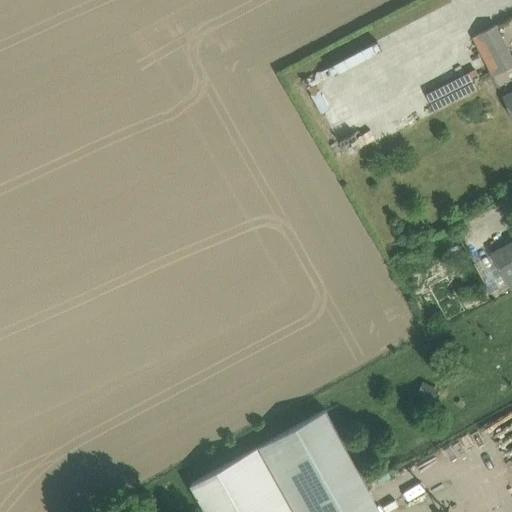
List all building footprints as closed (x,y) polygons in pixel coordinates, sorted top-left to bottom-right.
[(472,36),(492,77),(511,67),(511,61),(494,25),(472,36)] [(511,93),(503,98),(511,114),(511,93)] [(511,241),(491,252),(511,289),(511,288),(511,241)] [(381,511),(323,407),(258,445),(296,511),(381,511)] [(205,511),(292,511),(257,449),(191,486),(205,511)]
